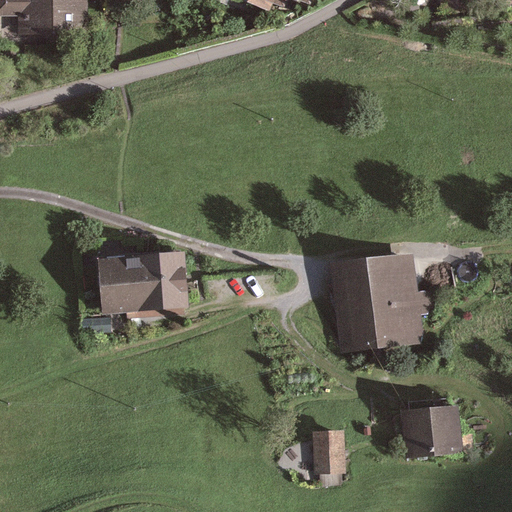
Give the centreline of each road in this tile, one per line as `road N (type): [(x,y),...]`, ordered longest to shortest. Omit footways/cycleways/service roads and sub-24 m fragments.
road 1 (residential): [(351,0),(293,32),(0,111)]
road 2 (track): [(235,317),(0,395)]
road 3 (track): [(299,265),(365,249),(511,237)]
road 4 (track): [(81,511),(131,497),(159,497),(196,511)]
